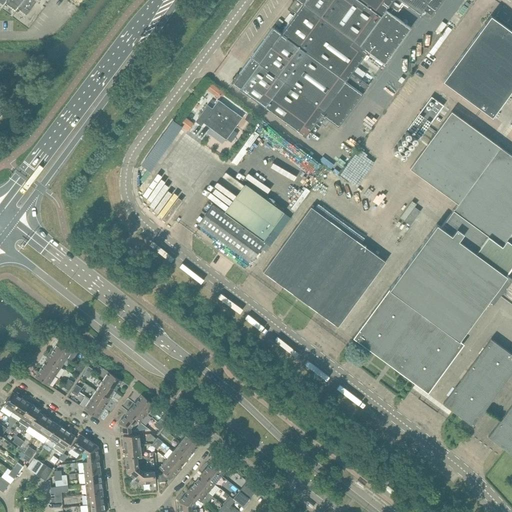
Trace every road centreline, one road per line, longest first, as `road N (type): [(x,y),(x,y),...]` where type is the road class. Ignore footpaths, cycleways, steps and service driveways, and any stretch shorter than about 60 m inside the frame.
road 1 (unclassified): [(504,511),(464,471),(130,205),(132,153),(247,0)]
road 2 (tertiary): [(375,511),(15,220)]
road 3 (tertiary): [(0,244),(343,511)]
road 4 (tertiary): [(166,4),(129,37),(0,210)]
road 5 (tertiary): [(15,220),(143,48),(166,4)]
road 6 (residential): [(149,508),(124,507),(116,494),(109,438),(23,380)]
